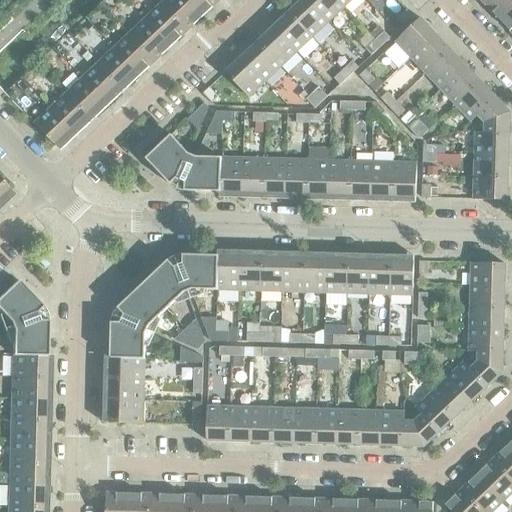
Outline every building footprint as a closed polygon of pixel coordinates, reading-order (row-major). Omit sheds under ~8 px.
[(203,17),(187,0),(165,0),(161,4),(187,31),(203,17)] [(219,2),(217,0),(187,0),(203,17),(219,2)] [(328,22),(307,0),(302,0),(289,12),(313,37),(328,22)] [(337,0),(307,0),(328,22),(344,7),(337,0)] [(511,0),(492,0),(486,6),(501,22),(511,11),(511,0)] [(187,31),(161,4),(147,18),(146,19),(172,46),(187,31)] [(413,17),(407,10),(398,19),(404,25),(413,17)] [(511,11),(501,22),(511,32),(511,11)] [(313,37),(289,12),(273,27),(297,52),(313,37)] [(410,57),(435,34),(421,18),(396,42),(410,57)] [(172,46),(146,19),(144,20),(130,34),(156,61),(172,46)] [(297,52),(273,27),(257,42),(281,67),(297,52)] [(375,40),(381,47),(390,38),(384,32),(375,40)] [(156,61),(130,34),(115,47),(114,48),(140,76),(156,61)] [(450,50),(435,34),(410,57),(425,73),(450,50)] [(381,47),(375,40),(366,49),(372,55),(381,47)] [(257,42),(241,57),(265,82),(281,67),(257,42)] [(140,76),(114,48),(113,50),(98,63),(124,91),(140,76)] [(465,65),(450,50),(425,73),(440,89),(465,65)] [(265,82),(241,57),(225,72),(249,97),(265,82)] [(343,70),(349,76),(359,68),(353,61),(343,70)] [(124,91),(98,63),(84,77),(83,78),(109,106),(124,91)] [(480,81),(465,65),(440,89),(455,105),(480,81)] [(349,76),(343,70),(334,78),(340,85),(349,76)] [(375,79),(366,70),(360,76),(368,85),(375,79)] [(109,106),(83,78),(81,79),(67,93),(93,121),(109,106)] [(496,98),(480,81),(455,105),(471,122),(478,115),(496,98)] [(319,87),(313,93),(321,103),(328,97),(319,87)] [(218,97),(210,88),(203,94),(212,103),(218,97)] [(93,121),(67,93),(52,107),(51,108),(77,136),(93,121)] [(321,103),(313,93),(306,99),(315,108),(321,103)] [(390,108),(396,102),(388,93),(381,99),(390,108)] [(496,98),(478,115),(485,123),(484,133),(510,134),(510,113),(496,98)] [(353,111),(353,102),(340,101),(340,110),(353,111)] [(366,111),(366,102),(353,102),(353,111),(366,111)] [(405,111),(396,102),(390,108),(398,117),(405,111)] [(208,108),(204,104),(188,119),(198,130),(208,108)] [(77,136),(51,108),(50,109),(35,124),(56,146),(61,151),(77,136)] [(222,135),(223,121),(223,112),(217,112),(207,134),(222,135)] [(223,112),(223,121),(235,121),(235,112),(223,112)] [(387,127),(394,121),(385,112),(379,118),(387,127)] [(267,122),(267,113),(254,113),(254,122),(267,122)] [(279,122),(279,114),(267,113),(267,122),(279,122)] [(309,123),(310,115),(297,114),(297,123),(309,123)] [(310,115),(309,123),(322,124),(322,115),(310,115)] [(413,133),(423,124),(417,118),(408,127),(413,133)] [(394,121),(387,127),(396,136),(402,130),(394,121)] [(423,124),(413,133),(419,139),(429,131),(423,124)] [(510,134),(484,133),(475,133),(475,156),(509,157),(510,134)] [(220,192),(221,158),(196,157),(188,153),(171,135),(146,159),(171,185),(173,187),(175,188),(177,190),(180,190),(182,191),(185,191),(220,192)] [(436,146),(428,145),(423,145),(423,154),(436,154),(436,146)] [(436,163),(436,154),(423,154),(423,163),(436,163)] [(475,156),(474,177),(508,178),(509,157),(475,156)] [(242,198),(243,158),(221,158),(220,192),(219,198),(242,198)] [(264,199),(265,159),(243,158),(242,198),(264,199)] [(285,199),(286,160),(265,159),(264,199),(285,199)] [(307,200),(308,160),(286,160),(285,199),(307,200)] [(328,201),(329,161),(308,160),(307,200),(328,201)] [(350,201),(351,161),(329,161),(328,201),(350,201)] [(372,202),(373,162),(351,161),(350,201),(372,202)] [(393,203),(394,163),(373,162),(372,202),(393,203)] [(416,203),(417,163),(394,163),(393,203),(416,203)] [(423,167),(422,176),(431,176),(431,167),(423,167)] [(508,178),(474,177),(473,199),(508,200),(508,178)] [(11,192),(0,179),(0,208),(14,195),(11,192)] [(431,185),(422,185),(422,198),(431,198),(431,185)] [(218,250),(218,256),(217,290),(241,291),(242,251),(218,250)] [(262,252),(242,251),(241,291),(261,291),(262,252)] [(285,252),(262,252),(261,291),(284,292),(285,252)] [(305,253),(285,252),(284,292),(304,293),(305,253)] [(328,253),(305,253),(304,293),(327,293),(328,253)] [(328,253),(327,293),(347,294),(348,254),(328,253)] [(372,255),(348,254),(347,294),(370,295),(372,255)] [(217,290),(218,256),(183,255),(182,255),(180,255),(179,255),(178,255),(176,256),(175,256),(174,257),(173,257),(172,258),(170,259),(169,260),(168,260),(144,284),(167,309),(184,293),(189,291),(193,290),(217,290)] [(392,255),(372,255),(370,295),(390,295),(392,255)] [(413,296),(414,261),(414,256),(392,255),(391,295),(413,296)] [(428,275),(429,262),(420,262),(420,275),(428,275)] [(471,286),(505,286),(506,264),(471,263),(471,286)] [(12,346),(47,347),(48,321),(48,319),(47,317),(47,315),(47,314),(46,311),(45,310),(42,307),(17,280),(0,296),(0,311),(1,313),(0,313),(0,320),(8,343),(12,343),(12,346)] [(149,326),(167,309),(144,284),(118,308),(117,309),(116,310),(115,311),(115,312),(114,313),(113,315),(113,316),(112,317),(112,318),(112,320),(112,321),(112,322),(111,357),(145,358),(146,334),(148,330),(149,326)] [(471,286),(470,307),(505,308),(505,286),(471,286)] [(419,306),(428,306),(428,294),(419,293),(419,306)] [(428,306),(419,306),(419,318),(427,319),(428,306)] [(505,308),(470,307),(470,329),(504,329),(505,308)] [(216,341),(216,332),(216,321),(216,318),(202,318),(210,341),(216,341)] [(197,319),(186,330),(201,346),(205,342),(197,319)] [(372,319),(372,335),(389,335),(389,319),(372,319)] [(216,321),(216,332),(228,332),(229,322),(216,321)] [(418,326),(418,334),(431,335),(431,326),(418,326)] [(290,343),(290,334),(290,330),(282,329),(281,343),(290,343)] [(504,329),(470,329),(469,351),(478,351),(503,352),(504,329)] [(201,346),(186,330),(175,340),(197,349),(201,346)] [(316,333),(315,335),(315,344),(324,344),(324,330),(322,330),(316,333)] [(216,332),(216,341),(228,341),(228,332),(216,332)] [(259,342),(260,333),(247,333),(247,342),(259,342)] [(260,333),(259,342),(272,342),(272,334),(260,333)] [(303,343),(303,335),(290,334),(290,343),(303,343)] [(431,335),(418,334),(418,343),(431,343),(431,335)] [(315,335),(303,335),(303,343),(315,344),(315,335)] [(346,345),(346,336),(333,335),(333,344),(346,345)] [(346,336),(346,345),(358,345),(359,336),(346,336)] [(389,346),(389,337),(377,337),(376,345),(389,346)] [(389,337),(389,346),(402,346),(402,337),(389,337)] [(203,357),(195,354),(181,347),(181,362),(203,363),(203,357)] [(232,356),(232,347),(220,347),(220,356),(232,356)] [(245,348),(232,347),(232,356),(245,356),(245,348)] [(275,357),(276,349),(263,348),(263,357),(275,357)] [(288,349),(276,349),(275,357),(288,358),(288,349)] [(318,359),(319,350),(306,349),(306,358),(318,359)] [(331,350),(319,350),(318,359),(331,359),(331,350)] [(362,360),(362,351),(349,351),(349,359),(362,360)] [(362,351),(362,360),(374,360),(374,351),(362,351)] [(478,362),(471,369),(488,387),(503,373),(503,352),(478,351),(478,362)] [(396,352),(383,352),(383,360),(396,361),(396,352)] [(413,365),(414,352),(405,352),(405,365),(413,365)] [(422,353),(414,352),(413,365),(422,366),(422,353)] [(51,378),(52,356),(12,355),(12,377),(51,378)] [(144,380),(145,358),(111,357),(105,357),(104,379),(110,379),(144,380)] [(464,362),(447,378),(471,403),(488,387),(471,369),(464,362)] [(194,381),(202,381),(203,369),(194,368),(194,381)] [(51,400),(51,378),(12,377),(11,399),(51,400)] [(471,403),(447,378),(432,393),(455,418),(471,403)] [(144,393),(144,380),(110,379),(104,379),(104,392),(104,401),(109,401),(144,402),(144,393)] [(202,381),(194,381),(193,394),(202,394),(202,381)] [(455,418),(432,393),(415,408),(422,415),(439,433),(455,418)] [(50,422),(51,400),(11,399),(10,421),(50,422)] [(143,424),(144,402),(109,401),(104,401),(103,423),(109,423),(143,424)] [(228,441),(229,407),(208,407),(207,441),(228,441)] [(251,408),(229,407),(228,441),(250,442),(251,408)] [(251,408),(250,442),(271,443),(273,408),(251,408)] [(273,408),(271,443),(293,443),(294,409),(273,408)] [(316,410),(294,409),(293,443),(315,444),(316,410)] [(316,410),(315,444),(336,445),(338,410),(316,410)] [(359,411),(338,410),(336,445),(358,445),(359,411)] [(381,412),(359,411),(358,445),(381,446),(381,412)] [(193,412),(192,425),(201,426),(202,413),(193,412)] [(381,412),(381,446),(404,447),(405,422),(405,412),(381,412)] [(415,422),(405,422),(404,447),(424,447),(439,433),(422,415),(415,422)] [(50,422),(10,421),(10,442),(50,443),(50,422)] [(49,465),(50,443),(10,442),(9,464),(49,465)] [(511,447),(509,444),(493,459),(511,479),(511,447)] [(511,493),(511,479),(493,459),(477,474),(504,502),(505,501),(511,493)] [(48,487),(49,465),(9,464),(9,486),(48,487)] [(477,474),(461,489),(482,511),(492,511),(503,503),(504,502),(477,474)] [(48,487),(9,486),(8,505),(48,507),(48,487)] [(482,511),(461,489),(446,505),(452,511),(482,511)] [(128,511),(129,494),(107,493),(106,511),(128,511)] [(149,511),(151,494),(129,494),(128,511),(149,511)] [(172,511),(173,495),(151,494),(149,511),(172,511)] [(193,511),(194,495),(173,495),(172,511),(193,511)] [(215,511),(216,496),(194,495),(193,511),(215,511)] [(237,511),(238,497),(216,496),(215,511),(237,511)] [(258,511),(259,497),(238,497),(237,511),(258,511)] [(280,511),(281,498),(259,497),(258,511),(280,511)] [(302,511),(303,498),(281,498),(280,511),(302,511)] [(324,511),(325,499),(303,498),(302,511),(324,511)] [(345,511),(346,500),(325,499),(324,511),(345,511)] [(367,511),(368,500),(346,500),(345,511),(367,511)] [(368,500),(367,511),(388,511),(389,501),(368,500)] [(411,511),(412,502),(389,501),(388,511),(411,511)] [(433,511),(433,502),(412,502),(411,511),(433,511)]
